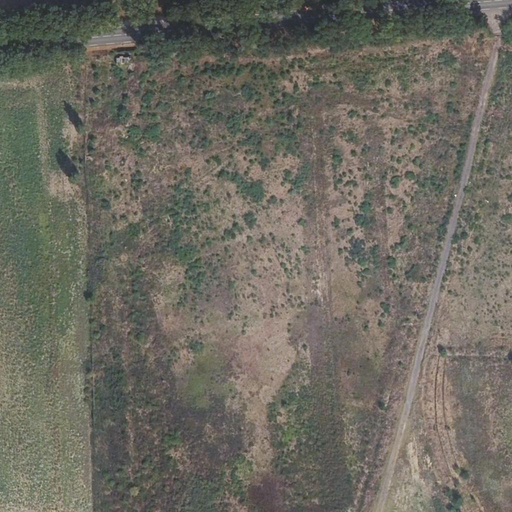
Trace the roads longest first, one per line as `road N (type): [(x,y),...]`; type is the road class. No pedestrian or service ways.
road 1 (track): [(371,511),(511,8)]
road 2 (unclassified): [(0,46),(507,0)]
